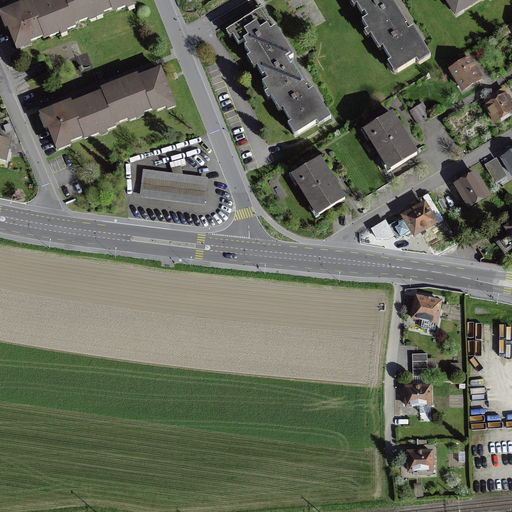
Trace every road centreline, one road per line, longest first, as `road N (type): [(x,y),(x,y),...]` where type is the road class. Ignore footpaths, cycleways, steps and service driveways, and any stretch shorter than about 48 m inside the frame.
road 1 (residential): [(263,251),(176,35)]
road 2 (residential): [(403,267),(389,388),(392,482)]
road 3 (secondary): [(52,222),(263,251)]
road 4 (residential): [(511,74),(425,127),(448,175)]
road 5 (residential): [(52,222),(0,77)]
road 6 (residential): [(335,259),(347,233),(448,175)]
